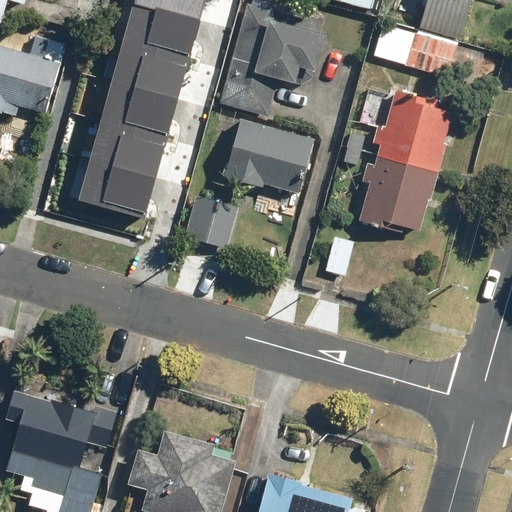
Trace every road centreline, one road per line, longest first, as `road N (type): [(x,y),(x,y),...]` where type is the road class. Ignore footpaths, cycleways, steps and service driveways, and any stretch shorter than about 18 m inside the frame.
road 1 (residential): [(0,268),(479,402)]
road 2 (residential): [(479,402),(511,286)]
